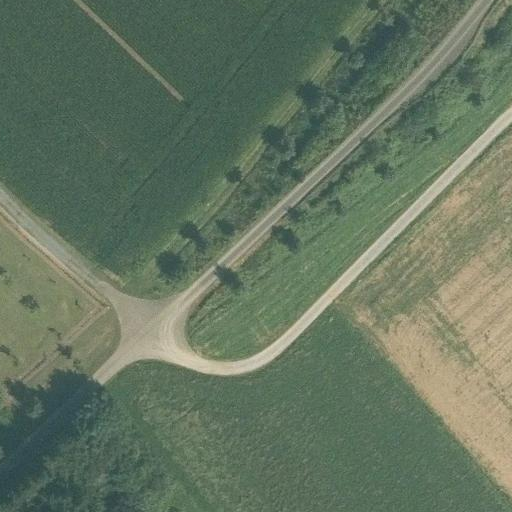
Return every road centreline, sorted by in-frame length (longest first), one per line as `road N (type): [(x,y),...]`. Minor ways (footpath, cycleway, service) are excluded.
road 1 (track): [(0,488),(480,0)]
road 2 (track): [(149,333),(208,369),(244,366),(280,343),(511,108)]
road 3 (track): [(149,333),(0,192)]
